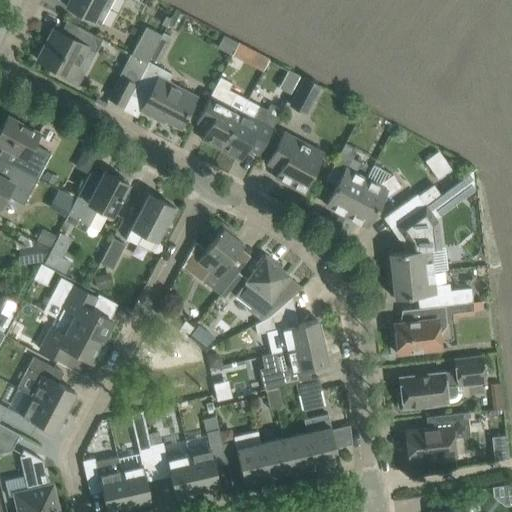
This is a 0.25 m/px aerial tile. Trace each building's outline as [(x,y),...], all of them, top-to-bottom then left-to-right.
[(83,15),(94,21),(100,24),(112,0),(68,0),(65,6),(83,15)] [(66,20),(60,32),(53,28),(49,37),(37,60),(57,70),(55,74),(73,83),(90,49),(95,52),(102,39),(66,20)] [(145,26),(130,55),(131,55),(146,63),(161,34),(145,26)] [(232,54),(237,43),(224,36),(218,47),(232,54)] [(159,39),(150,57),(161,62),(170,44),(159,39)] [(237,43),(232,54),(263,70),(268,60),(267,59),(237,43)] [(146,63),(131,55),(120,76),(134,84),(136,85),(147,63),(146,63)] [(131,94),(145,102),(140,110),(155,118),(156,115),(180,128),(196,97),(168,82),(172,74),(148,61),(147,63),(136,85),(131,94)] [(279,88),(290,94),(300,76),(289,70),(279,88)] [(109,98),(123,105),(134,84),(120,76),(109,98)] [(319,84),(302,76),(288,105),(305,114),(319,84)] [(201,139),(221,150),(248,100),(228,89),(232,83),(220,77),(196,122),(207,127),(201,139)] [(248,100),(221,150),(241,160),(247,149),(258,154),(282,110),(270,103),(267,110),(248,100)] [(0,144),(17,153),(11,164),(38,178),(50,153),(33,144),(39,133),(7,117),(0,129),(0,144)] [(307,150),(310,145),(284,132),(267,163),(269,164),(269,163),(280,169),(275,178),(304,193),(312,177),(310,176),(322,152),(321,151),(319,156),(307,150)] [(88,141),(81,154),(95,162),(102,148),(88,141)] [(326,205),(346,216),(366,179),(355,173),(360,162),(352,158),(356,149),(345,143),(331,170),(341,175),(326,205)] [(452,170),(439,151),(425,161),(438,180),(452,170)] [(38,178),(11,164),(4,178),(0,176),(0,207),(0,208),(7,196),(23,205),(38,178)] [(44,169),(39,178),(51,185),(56,176),(44,169)] [(67,214),(88,226),(98,208),(112,215),(128,183),(125,182),(125,179),(118,175),(115,177),(104,170),(100,177),(89,172),(67,214)] [(366,179),(346,216),(367,226),(384,194),(386,195),(386,196),(401,186),(392,174),(377,185),(366,179)] [(387,214),(395,226),(425,205),(439,194),(432,184),(417,194),(387,214)] [(149,194),(146,198),(125,239),(136,244),(142,234),(156,241),(167,219),(169,220),(176,208),(149,194)] [(385,257),(388,276),(433,271),(430,248),(440,247),(437,221),(432,214),(446,204),(439,194),(425,205),(395,226),(391,229),(396,226),(407,242),(408,251),(388,253),(389,257),(385,257)] [(228,263),(243,244),(233,237),(236,234),(221,223),(208,239),(211,242),(197,260),(210,270),(202,281),(220,295),(238,271),(228,263)] [(42,228),(35,240),(50,248),(56,235),(42,228)] [(99,262),(112,268),(124,244),(111,238),(99,262)] [(248,311),(261,320),(269,316),(273,313),(298,291),(284,280),(288,276),(280,269),(282,267),(264,253),(253,268),(255,269),(235,296),(250,308),(248,311)] [(41,264),(37,271),(46,276),(50,268),(41,264)] [(433,271),(388,276),(390,295),(393,294),(394,298),(439,293),(441,305),(472,302),(471,288),(450,290),(449,283),(434,285),(433,271)] [(104,274),(94,277),(98,290),(108,287),(104,274)] [(61,306),(56,317),(102,341),(113,321),(91,310),(97,298),(72,285),(61,306)] [(482,302),(480,306),(481,310),(484,312),(488,311),(491,307),(490,303),(486,301),(482,302)] [(447,326),(445,306),(403,309),(405,328),(394,329),(397,353),(439,349),(438,334),(441,333),(447,326)] [(267,331),(272,353),(286,350),(322,342),(317,319),(276,329),(273,313),(269,316),(261,320),(254,324),(256,334),(267,331)] [(102,341),(56,317),(50,328),(39,349),(64,362),(70,350),(92,361),(102,341)] [(185,321),(178,330),(187,336),(194,328),(185,321)] [(198,324),(190,334),(206,348),(214,337),(198,324)] [(278,387),(295,383),(293,372),(327,364),(322,342),(286,350),(272,353),(260,356),(264,376),(262,376),(265,390),(278,387)] [(42,375),(32,395),(65,412),(75,392),(48,378),(54,367),(44,362),(33,356),(27,367),(42,375)] [(398,408),(403,412),(419,410),(418,406),(447,402),(453,401),(456,400),(459,397),(461,394),(460,385),(485,382),(482,356),(454,359),(456,373),(444,374),(444,372),(425,374),(426,377),(418,378),(418,375),(399,377),(401,391),(396,396),(398,408)] [(318,377),(295,383),(298,395),(321,390),(318,377)] [(265,390),(267,399),(280,396),(278,387),(265,390)] [(65,412),(32,395),(21,415),(54,432),(65,412)] [(280,396),(267,399),(270,409),(283,406),(280,396)] [(0,419),(1,418),(12,424),(17,412),(0,403),(0,419)] [(467,412),(437,415),(439,427),(405,431),(408,461),(455,456),(453,438),(470,436),(467,412)] [(303,419),(306,432),(314,467),(338,461),(327,413),(303,419)] [(0,423),(0,452),(11,450),(19,434),(0,423)] [(230,426),(219,429),(219,431),(221,441),(232,439),(230,426)] [(206,432),(209,444),(221,441),(219,431),(219,429),(206,432)] [(158,431),(148,434),(157,473),(169,470),(174,495),(196,490),(188,453),(166,458),(162,442),(160,442),(158,431)] [(268,477),(260,443),(259,443),(257,431),(242,434),(241,439),(222,443),(227,467),(239,463),(243,483),(268,477)] [(306,432),(283,438),(291,472),(314,467),(306,432)] [(139,453),(117,458),(120,469),(129,505),(150,500),(145,475),(157,473),(148,434),(138,436),(140,447),(138,447),(139,453)] [(283,438),(260,443),(268,477),(291,472),(283,438)] [(210,448),(188,453),(196,490),(219,484),(210,448)] [(31,490),(16,494),(19,511),(57,511),(51,486),(49,486),(43,460),(23,449),(19,457),(24,475),(27,475),(31,490)] [(120,469),(117,458),(117,457),(95,462),(94,458),(82,460),(88,488),(100,485),(106,510),(129,505),(120,469)]
